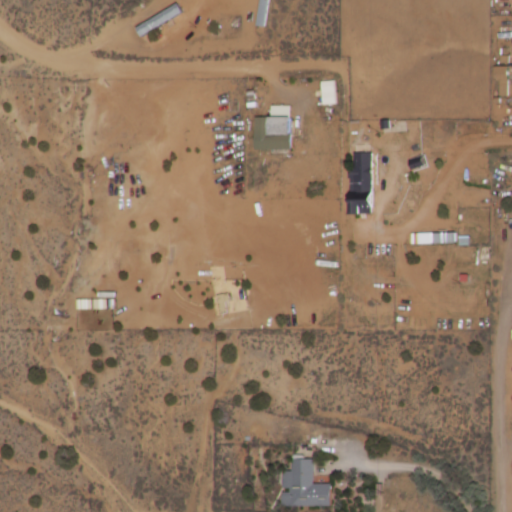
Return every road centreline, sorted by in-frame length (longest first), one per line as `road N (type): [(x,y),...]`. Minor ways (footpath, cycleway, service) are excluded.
road 1 (residential): [(338,68),(81,70),(34,59),(0,31)]
road 2 (residential): [(493,350),(494,511)]
